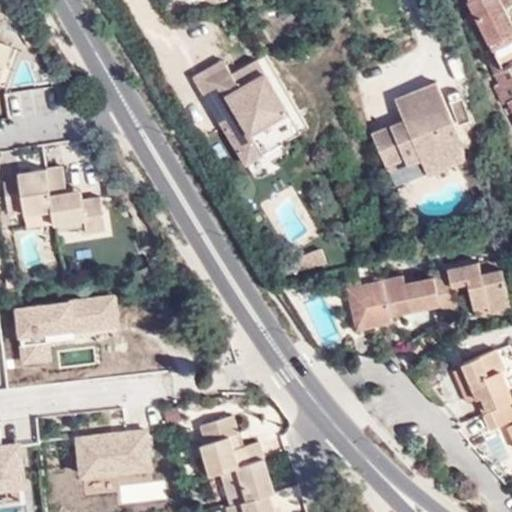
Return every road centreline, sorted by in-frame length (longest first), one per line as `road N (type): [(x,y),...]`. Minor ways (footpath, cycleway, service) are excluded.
road 1 (secondary): [(313,393),(281,355),(132,114)]
road 2 (residential): [(132,114),(0,133)]
road 3 (secondary): [(132,114),(67,0)]
road 4 (residential): [(313,393),(304,458),(324,511)]
